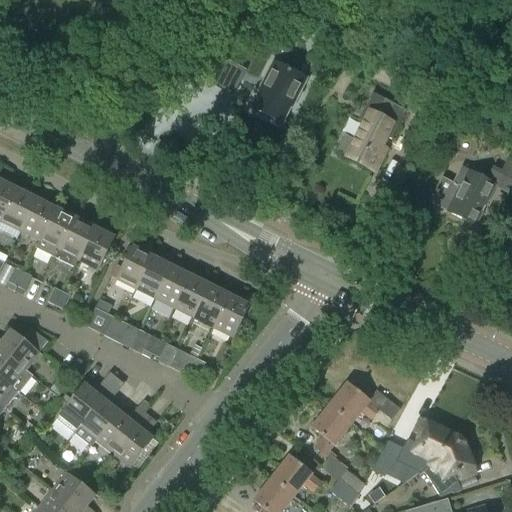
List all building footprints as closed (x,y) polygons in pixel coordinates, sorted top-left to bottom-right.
[(356,2),(352,0),(349,0),(322,13),(333,18),(327,31),(338,37),(356,2)] [(427,0),(406,0),(404,1),(411,16),(431,7),(427,0)] [(219,60),(208,83),(231,94),(243,71),(219,60)] [(260,93),(251,109),(281,124),(289,108),(291,108),(305,80),(273,64),(259,92),(260,93)] [(346,157),(375,172),(383,156),(377,153),(385,138),(391,141),(405,112),(372,95),(357,124),(362,126),(354,142),(343,136),(336,151),(346,156),(346,157)] [(430,204),(473,227),(494,188),(508,195),(511,188),(511,161),(506,159),(500,172),(492,168),(485,182),(461,170),(454,184),(443,178),(430,204)] [(0,222),(16,190),(0,182),(0,222)] [(16,190),(0,222),(0,232),(15,240),(19,233),(35,200),(16,190)] [(35,200),(19,233),(38,242),(55,210),(35,200)] [(38,242),(35,249),(54,259),(74,219),(55,210),(38,242)] [(74,219),(54,259),(73,268),(77,262),(93,229),(74,219)] [(93,229),(77,262),(97,272),(113,239),(93,229)] [(131,248),(114,280),(135,290),(151,258),(131,248)] [(151,258),(135,290),(154,300),(170,268),(151,258)] [(170,268),(154,300),(173,310),(190,277),(170,268)] [(14,271),(8,284),(16,288),(22,275),(14,271)] [(22,275),(16,288),(24,292),(30,279),(22,275)] [(190,277),(173,310),(193,319),(209,287),(190,277)] [(209,287),(193,319),(212,329),(228,297),(209,287)] [(46,303),(54,307),(61,294),(53,290),(46,303)] [(61,294),(54,307),(62,311),(69,298),(61,294)] [(228,297),(212,329),(232,339),(249,307),(228,297)] [(104,332),(102,336),(110,340),(112,336),(119,323),(111,319),(104,332)] [(112,336),(110,340),(118,344),(120,340),(127,327),(119,323),(112,336)] [(0,341),(0,352),(24,372),(38,354),(20,340),(10,332),(1,342),(0,341)] [(149,338),(142,351),(150,355),(157,342),(149,338)] [(157,342),(150,355),(159,359),(165,346),(157,342)] [(201,351),(194,347),(189,357),(196,361),(201,351)] [(0,352),(0,380),(17,394),(19,395),(32,378),(24,372),(0,352)] [(188,357),(181,371),(189,375),(196,361),(189,357),(188,357)] [(196,361),(189,375),(197,379),(204,365),(196,361)] [(60,414),(55,421),(72,435),(78,428),(109,388),(116,380),(109,374),(96,390),(94,389),(91,392),(82,385),(60,414)] [(0,407),(4,411),(17,394),(0,380),(0,407)] [(78,428),(72,435),(89,448),(94,441),(117,413),(109,407),(112,403),(110,401),(116,393),(123,385),(116,380),(109,388),(78,428)] [(346,385),(328,407),(351,425),(360,413),(371,421),(378,412),(390,422),(399,411),(375,392),(367,402),(346,385)] [(117,413),(94,441),(111,455),(143,415),(149,407),(144,402),(137,410),(136,409),(127,421),(117,413)] [(351,425),(328,407),(310,429),(322,439),(314,450),(323,457),(332,447),(333,447),(351,425)] [(143,415),(111,455),(129,469),(152,440),(147,437),(141,432),(150,420),(149,419),(143,415)] [(403,452),(397,465),(405,469),(406,467),(421,474),(422,473),(459,442),(456,439),(417,420),(417,422),(419,423),(414,435),(419,437),(410,455),(403,452)] [(28,424),(25,427),(33,434),(36,430),(28,424)] [(459,442),(422,473),(432,485),(441,499),(453,493),(454,495),(462,492),(458,481),(473,475),(474,477),(475,477),(462,446),(459,442)] [(386,446),(370,474),(382,481),(398,452),(386,446)] [(288,458),(270,480),(293,498),(303,486),(313,494),(321,485),(313,479),(310,476),(311,475),(288,458)] [(345,471),(336,482),(356,498),(365,487),(345,471)] [(94,497),(66,474),(52,492),(76,511),(91,511),(86,508),(94,497)] [(9,477),(6,482),(13,488),(16,483),(9,477)] [(270,480),(252,503),(264,511),(281,511),(293,498),(270,480)] [(336,482),(328,493),(348,508),(356,498),(336,482)] [(384,498),(379,491),(368,499),(373,506),(384,498)] [(76,511),(52,492),(38,509),(42,511),(76,511)] [(450,511),(447,501),(408,511),(484,511),(484,509),(473,511),(450,511)]
